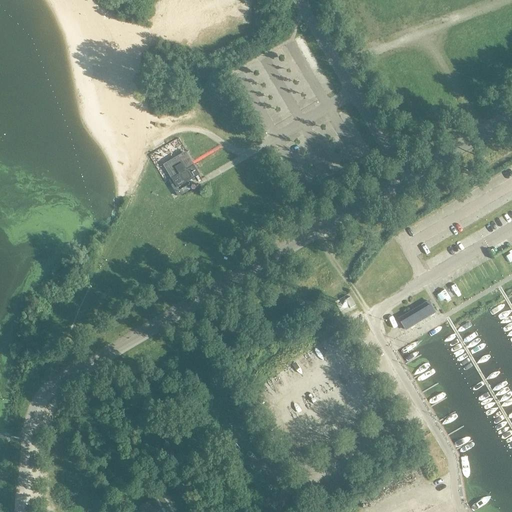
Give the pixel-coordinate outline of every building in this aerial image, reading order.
[(209,75),(212,81),(220,76),(217,71),(209,75)] [(172,178),(177,187),(189,180),(198,175),(193,166),(191,167),(183,154),(166,164),(174,177),(172,178)] [(188,185),(179,190),(182,195),(191,190),(188,185)] [(421,310),(418,311),(402,321),(409,332),(438,315),(431,303),(421,310)] [(139,507),(141,511),(178,511),(179,511),(166,491),(139,507)]
